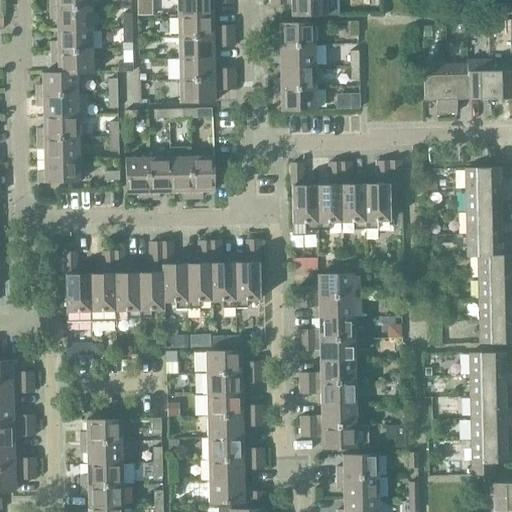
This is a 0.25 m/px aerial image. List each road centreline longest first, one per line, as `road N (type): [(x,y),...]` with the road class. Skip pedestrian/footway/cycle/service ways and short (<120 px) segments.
road 1 (residential): [(306,511),(305,475),(284,465),(280,219),(254,219)]
road 2 (residential): [(511,135),(253,146)]
road 3 (residential): [(19,223),(254,219)]
road 4 (residential): [(36,511),(53,494),(50,339),(20,324)]
road 5 (residential): [(19,223),(17,59)]
road 6 (residential): [(253,146),(250,0)]
